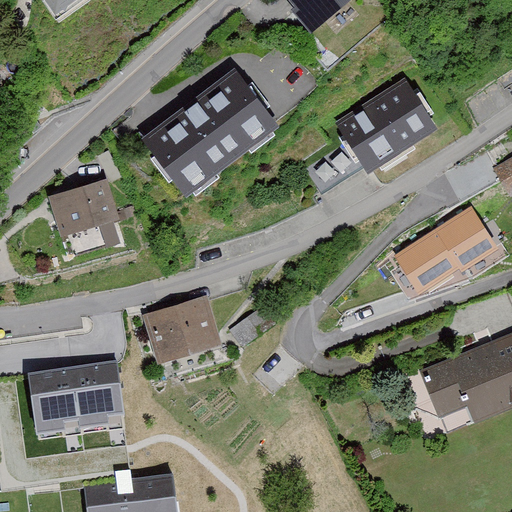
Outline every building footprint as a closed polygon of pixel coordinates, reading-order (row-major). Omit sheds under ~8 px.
[(43,0),(55,16),(77,0),(43,0)] [(288,0),(295,8),(291,11),(310,35),(351,0),(288,0)] [(280,127),(235,70),(142,141),(186,199),(280,127)] [(405,78),(334,123),(368,176),(439,130),(405,78)] [(511,197),(511,157),(493,169),(511,198),(511,197)] [(108,179),(48,198),(60,238),(120,220),(108,179)] [(471,207),(393,256),(419,296),(460,270),(462,273),(499,250),(471,207)] [(207,296),(142,315),(158,366),(223,347),(207,296)] [(475,424),(511,408),(511,333),(420,371),(439,418),(467,407),(475,424)] [(28,373),(37,436),(110,426),(109,417),(125,415),(118,361),(28,373)] [(177,511),(173,476),(85,485),(87,511),(177,511)]
